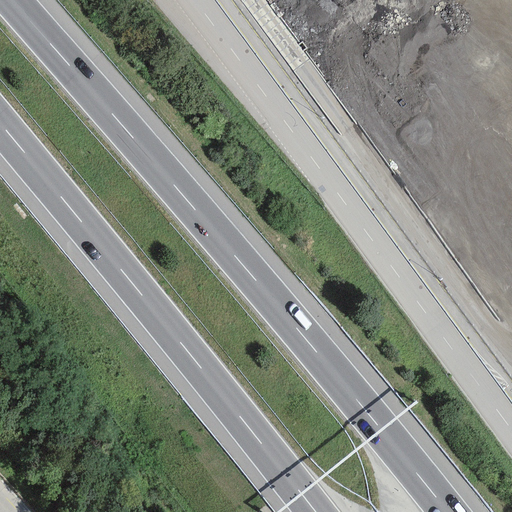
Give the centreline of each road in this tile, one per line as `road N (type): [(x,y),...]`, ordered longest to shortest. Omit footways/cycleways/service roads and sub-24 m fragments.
road 1 (motorway): [(439,511),(9,0)]
road 2 (unclassified): [(201,0),(511,427)]
road 3 (motorway): [(0,127),(310,511)]
